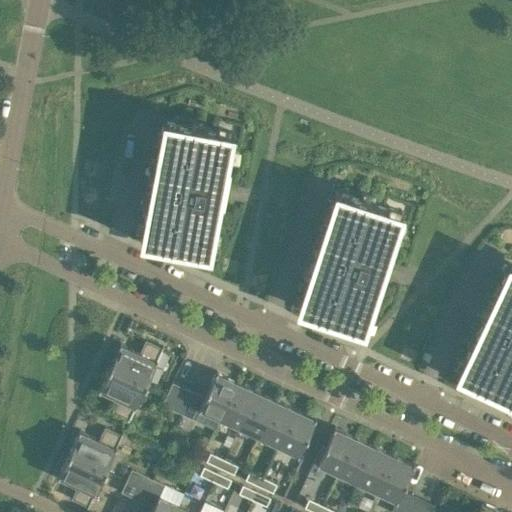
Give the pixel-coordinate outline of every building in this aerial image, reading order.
[(231,131),(179,121),(163,118),(140,239),(156,242),(208,252),(216,207),(220,208),(226,176),(222,175),(231,131)] [(296,306),(311,311),(362,327),(376,285),(380,286),(390,255),(386,253),(400,210),(350,194),(334,189),(296,306)] [(511,262),(507,260),(455,372),(470,379),(511,398),(511,262)] [(109,364),(146,381),(162,345),(161,345),(161,346),(145,339),(139,352),(120,343),(121,342),(120,341),(109,364)] [(128,419),(146,381),(109,364),(97,389),(98,390),(99,389),(117,397),(111,410),(127,418),(127,419),(128,419)] [(199,408),(219,417),(236,381),(216,371),(217,370),(216,370),(203,396),(193,391),(183,414),(194,419),(199,408)] [(161,403),(172,409),(182,386),(171,381),(161,403)] [(255,390),(236,381),(219,417),(238,426),(255,390)] [(172,409),(183,414),(193,391),(182,386),(172,409)] [(238,426),(259,436),(276,400),(255,390),(238,426)] [(294,408),(276,400),(259,436),(277,444),(294,408)] [(298,452),(302,454),(309,439),(305,437),(315,416),(314,416),(313,417),(294,408),(277,444),(296,453),(296,454),(297,455),(298,452)] [(317,463),(333,470),(350,434),(334,427),(335,425),(334,425),(324,446),(320,444),(313,459),(317,461),(316,464),(317,464),(317,463)] [(68,452),(104,470),(122,432),(120,432),(120,433),(104,426),(98,439),(79,430),(80,429),(79,428),(68,452)] [(354,480),(371,444),(350,434),(333,470),(354,480)] [(232,438),(227,435),(222,444),(228,447),(232,438)] [(354,480),(373,489),(390,453),(371,444),(354,480)] [(87,506),(104,470),(68,452),(57,476),(58,476),(58,475),(77,484),(71,497),(86,504),(86,506),(87,506)] [(205,460),(219,467),(223,458),(209,452),(205,460)] [(373,489),(395,499),(400,488),(401,488),(414,462),(412,462),(412,463),(390,453),(373,489)] [(223,458),(219,467),(233,473),(237,465),(223,458)] [(199,474),(213,480),(216,472),(203,466),(199,474)] [(120,490),(131,496),(142,473),(131,468),(120,490)] [(244,479),(258,485),(262,477),(248,470),(244,479)] [(216,472),(213,480),(226,487),(230,479),(216,472)] [(153,478),(142,473),(131,496),(142,501),(153,478)] [(262,477),(258,485),(272,491),(276,483),(262,477)] [(164,484),(153,478),(142,501),(152,505),(153,506),(158,495),(159,495),(164,484)] [(238,492),(252,499),(256,490),(242,484),(238,492)] [(390,510),(393,511),(403,511),(412,494),(401,488),(400,488),(395,499),(390,510)] [(256,490),(252,499),(265,505),(269,497),(256,490)] [(416,511),(423,499),(412,494),(403,511),(416,511)] [(173,511),(178,504),(159,495),(158,495),(153,506),(152,505),(149,511),(173,511)] [(304,506),(315,511),(317,511),(321,504),(308,498),(304,506)] [(429,511),(434,504),(423,499),(416,511),(429,511)] [(502,511),(503,510),(480,499),(475,511),(473,510),(471,511),(502,511)]
